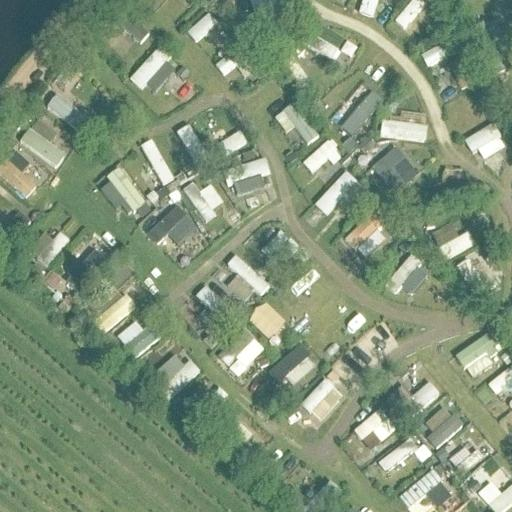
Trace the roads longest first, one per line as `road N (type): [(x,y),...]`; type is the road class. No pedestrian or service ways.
road 1 (track): [(181,295),(73,200),(97,163),(212,104)]
road 2 (track): [(168,306),(167,317),(208,372),(311,454)]
road 3 (track): [(91,0),(0,113)]
